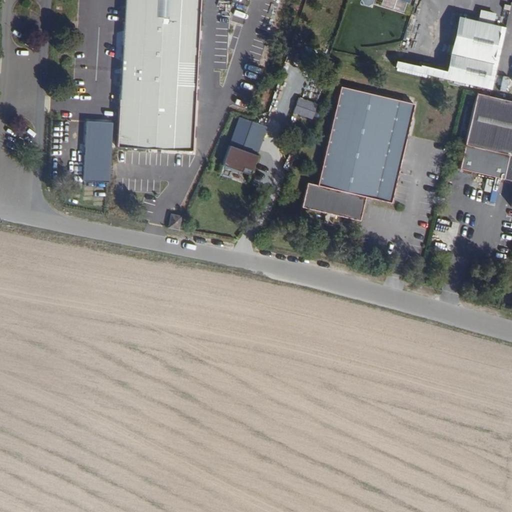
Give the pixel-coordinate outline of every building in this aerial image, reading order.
[(194,88),(198,0),(122,0),(115,134),(109,134),(109,123),(84,121),(80,181),(106,183),(109,138),(115,139),(114,147),(190,152),(193,99),(190,98),(194,88)] [(483,90),(500,19),(469,11),(466,20),(461,19),(446,80),(483,90)] [(389,204),(413,105),(339,87),(314,186),(305,184),(299,207),(357,222),(363,198),(389,204)] [(511,103),(474,94),(457,169),(511,182),(511,198),(510,208),(511,208),(511,103)] [(237,118),(235,127),(248,131),(251,122),(237,118)] [(222,169),(251,176),(256,155),(226,148),(222,169)] [(176,231),(178,216),(168,214),(166,228),(176,231)]
